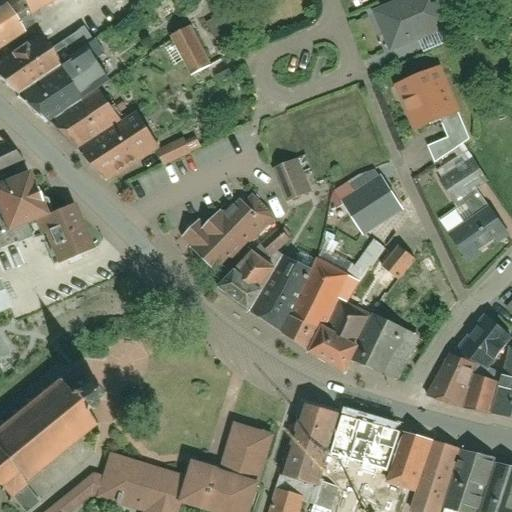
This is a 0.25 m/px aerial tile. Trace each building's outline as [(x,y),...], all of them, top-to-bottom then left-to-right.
[(0,0),(0,27),(18,17),(6,0),(0,0)] [(180,63),(206,50),(198,35),(226,22),(214,0),(211,0),(161,24),(180,63)] [(392,49),(451,24),(440,0),(405,0),(376,12),(392,49)] [(0,76),(6,82),(53,44),(27,17),(0,37),(0,76)] [(53,44),(6,82),(34,109),(90,70),(103,61),(79,26),(53,44)] [(419,129),(457,113),(438,69),(400,85),(419,129)] [(90,70),(34,109),(64,137),(113,106),(90,70)] [(113,106),(64,137),(99,171),(153,135),(164,150),(193,134),(177,107),(149,125),(130,95),(113,106)] [(440,222),(460,250),(505,217),(473,173),(483,166),(465,140),(429,166),(446,190),(454,184),(467,202),(440,222)] [(280,187),(307,181),(299,141),(272,146),(280,187)] [(0,171),(24,161),(6,143),(0,145),(0,171)] [(0,182),(0,212),(9,236),(40,224),(50,220),(31,171),(0,182)] [(211,264),(266,208),(230,179),(165,226),(211,264)] [(365,233),(400,209),(381,181),(346,204),(365,233)] [(58,267),(94,252),(77,209),(50,220),(40,224),(58,267)] [(399,257),(418,269),(430,251),(411,238),(407,245),(386,231),(369,257),(390,271),(399,257)] [(239,299),(269,247),(247,234),(204,277),(239,299)] [(269,247),(239,299),(267,316),(304,252),(269,247)] [(304,252),(267,316),(293,332),(326,282),(339,286),(350,268),(304,252)] [(0,313),(11,309),(0,282),(0,313)] [(326,282),(293,332),(334,357),(343,344),(362,299),(339,286),(326,282)] [(511,298),(501,310),(511,319),(511,298)] [(362,299),(343,344),(389,368),(411,324),(362,299)] [(486,316),(454,354),(478,366),(489,370),(511,337),(486,316)] [(503,375),(492,415),(511,420),(511,348),(510,348),(503,375)] [(428,397),(463,409),(478,366),(454,354),(452,353),(428,397)] [(463,409),(492,415),(503,375),(489,370),(478,366),(463,409)] [(99,425),(95,425),(87,415),(87,410),(89,408),(90,410),(93,410),(96,407),(96,405),(95,403),(98,401),(105,401),(105,397),(97,397),(97,395),(94,394),(93,395),(88,389),(89,389),(89,386),(88,384),(89,378),(85,377),(83,384),(81,386),(80,385),(78,385),(75,387),(73,390),(75,391),(72,393),(68,392),(60,382),(60,378),(58,378),(57,383),(44,394),(41,390),(38,392),(42,396),(30,405),(27,401),(25,403),(28,407),(17,416),(13,412),(11,414),(14,418),(3,427),(0,423),(0,427),(1,429),(0,429),(0,492),(4,492),(9,499),(9,503),(11,504),(12,500),(22,511),(29,511),(39,504),(26,489),(28,488),(25,484),(38,474),(41,477),(43,475),(40,472),(51,463),(54,466),(57,464),(54,461),(65,451),(68,455),(70,453),(67,450),(79,440),(82,443),(84,442),(81,438),(94,428),(99,428),(99,425)] [(319,480),(339,415),(303,405),(284,470),(319,480)] [(389,472),(400,433),(343,416),(332,455),(389,472)] [(227,511),(246,511),(269,431),(225,419),(213,461),(180,452),(176,466),(101,445),(95,466),(87,492),(136,506),(134,511),(171,511),(175,497),(227,511)] [(418,493),(433,443),(404,433),(380,511),(395,511),(403,489),(418,493)] [(439,511),(441,508),(458,449),(433,443),(418,493),(411,511),(439,511)] [(454,511),(478,511),(493,463),(495,460),(458,449),(441,508),(454,511)] [(511,511),(511,468),(493,463),(478,511),(511,511)] [(35,494),(46,511),(87,492),(95,466),(35,494)] [(278,490),(271,511),(300,511),(305,498),(278,490)]
